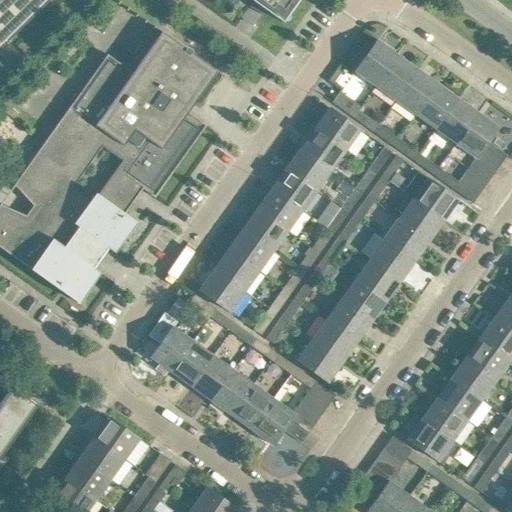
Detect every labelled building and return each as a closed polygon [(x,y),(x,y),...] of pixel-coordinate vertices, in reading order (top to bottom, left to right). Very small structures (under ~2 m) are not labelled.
[(0,0),(0,49),(50,0),(0,0)] [(298,0),(250,0),(253,1),(249,6),(250,7),(252,5),(263,12),(261,15),(262,15),(265,10),(282,22),(298,0)] [(191,101),(194,103),(204,88),(204,89),(217,71),(162,31),(132,72),(107,54),(69,107),(76,112),(70,121),(63,116),(49,136),(55,140),(44,156),(37,151),(26,167),(27,168),(14,185),(24,195),(23,195),(33,206),(26,216),(13,210),(13,211),(0,204),(0,247),(78,304),(100,273),(93,268),(107,248),(115,253),(136,222),(124,214),(142,189),(154,197),(206,125),(185,110),(191,101)] [(374,86),(397,54),(377,39),(354,71),(374,86)] [(395,101),(418,69),(397,54),(374,86),(395,101)] [(415,115),(438,83),(418,69),(395,101),(415,115)] [(435,130),(458,98),(438,83),(415,115),(435,130)] [(340,92),(332,102),(353,117),(358,110),(360,107),(340,92)] [(456,144),(479,112),(458,98),(435,130),(456,144)] [(360,130),(345,119),(328,107),(314,127),(346,150),(360,130)] [(378,124),(358,110),(353,117),(373,131),(378,124)] [(499,127),(479,112),(456,144),(475,158),(476,159),(481,152),(488,142),(499,127)] [(398,139),(378,124),(373,131),(393,146),(398,139)] [(346,150),(314,127),(299,148),(331,171),(346,150)] [(418,153),(398,139),(393,146),(413,160),(418,153)] [(507,155),(488,142),(481,152),(500,165),(507,155)] [(391,152),(384,147),(369,167),(376,173),(391,152)] [(331,171),(299,148),(285,168),(317,191),(331,171)] [(500,165),(481,152),(476,159),(475,158),(473,161),(493,174),(500,165)] [(438,167),(418,153),(413,160),(433,175),(438,167)] [(396,155),(381,176),(388,181),(403,160),(396,155)] [(493,174),(473,161),(467,170),(486,184),(493,174)] [(362,193),(376,173),(369,167),(355,188),(362,193)] [(458,182),(438,167),(433,175),(453,189),(458,182)] [(317,191),(285,168),(270,188),(302,211),(317,191)] [(486,184),(467,170),(460,179),(480,193),(486,184)] [(374,201),(388,181),(381,176),(367,196),(374,201)] [(444,220),(459,200),(427,177),(412,197),(444,220)] [(460,179),(458,182),(453,189),(473,203),(480,193),(460,179)] [(302,211),(270,188),(256,208),(288,231),(302,211)] [(347,213),(362,193),(355,188),(340,208),(347,213)] [(360,222),(374,201),(367,196),(352,216),(360,222)] [(430,241),(444,220),(412,197),(398,218),(430,241)] [(288,231),(256,208),(241,229),(273,252),(288,231)] [(333,233),(347,213),(340,208),(326,228),(333,233)] [(345,242),(360,222),(352,216),(338,237),(345,242)] [(415,261),(430,241),(398,218),(383,238),(415,261)] [(319,253),(333,233),(326,228),(311,248),(319,253)] [(273,252),(241,229),(227,249),(259,272),(273,252)] [(331,262),(345,242),(338,237),(323,257),(331,262)] [(401,281),(415,261),(383,238),(369,258),(401,281)] [(304,273),(319,253),(311,248),(297,268),(304,273)] [(259,272),(227,249),(212,269),(244,292),(259,272)] [(316,282),(331,262),(323,257),(309,277),(316,282)] [(386,302),(401,281),(369,258),(354,279),(386,302)] [(290,294),(304,273),(297,268),(283,288),(290,294)] [(244,292),(212,269),(198,289),(230,312),(244,292)] [(302,302),(316,282),(309,277),(295,297),(302,302)] [(372,322),(386,302),(354,279),(340,299),(372,322)] [(275,314),(290,294),(283,288),(268,309),(275,314)] [(215,309),(211,306),(195,295),(187,305),(203,317),(207,320),(215,309)] [(287,322),(302,302),(295,297),(280,317),(287,322)] [(511,300),(508,297),(493,317),(511,330),(511,300)] [(357,342),(372,322),(340,299),(325,319),(357,342)] [(235,324),(215,309),(207,320),(208,320),(210,316),(230,331),(235,324)] [(261,334),(275,314),(268,309),(253,329),(261,334)] [(170,372),(193,340),(173,326),(177,321),(164,313),(148,335),(159,344),(149,357),(170,372)] [(273,343),(287,322),(280,317),(266,338),(273,343)] [(511,358),(511,330),(493,317),(479,337),(511,360),(511,358)] [(343,362),(357,342),(325,319),(311,340),(343,362)] [(255,338),(235,324),(230,331),(250,345),(255,338)] [(511,360),(479,337),(464,357),(496,380),(511,360)] [(276,352),(255,338),(250,345),(270,360),(276,352)] [(190,387),(213,355),(193,340),(170,372),(190,387)] [(328,383),(343,362),(311,340),(296,360),(328,383)] [(296,367),(276,352),(270,360),(291,374),(296,367)] [(210,401),(233,369),(213,355),(190,387),(210,401)] [(496,380),(464,357),(450,378),(482,400),(496,380)] [(316,381),(296,367),(291,374),(310,388),(316,381)] [(231,416),(254,384),(233,369),(210,401),(231,416)] [(482,400),(450,378),(435,398),(467,421),(482,400)] [(335,395),(319,383),(316,381),(310,388),(308,391),(328,405),(335,395)] [(251,430),(274,398),(254,384),(231,416),(251,430)] [(328,405),(308,391),(302,400),(321,414),(328,405)] [(282,430),(290,420),(294,413),(294,412),(274,398),(251,430),(272,445),(282,430)] [(467,421),(435,398),(421,418),(453,441),(467,421)] [(321,414),(302,400),(295,410),(315,423),(321,414)] [(315,423),(295,410),(294,412),(294,413),(290,420),(308,433),(315,423)] [(140,439),(109,417),(107,416),(93,437),(125,459),(140,439)] [(498,443),(511,422),(505,417),(491,437),(498,443)] [(453,441),(421,418),(406,439),(438,461),(453,441)] [(308,433),(290,420),(282,430),(301,443),(308,433)] [(510,451),(511,448),(511,433),(503,446),(510,451)] [(412,450),(409,448),(392,436),(385,446),(405,460),(407,457),(412,450)] [(125,459),(93,437),(78,457),(110,480),(125,459)] [(484,463),(498,443),(491,437),(476,458),(484,463)] [(405,460),(385,446),(379,455),(398,469),(405,460)] [(496,471),(510,451),(503,446),(488,466),(496,471)] [(432,464),(412,450),(407,457),(426,471),(432,464)] [(155,482),(170,461),(159,453),(145,474),(155,482)] [(398,469),(379,455),(372,464),(391,478),(398,469)] [(110,480),(78,457),(64,477),(96,500),(110,480)] [(469,483),(484,463),(476,458),(462,478),(469,483)] [(171,493),(186,472),(175,464),(160,485),(167,490),(171,493)] [(391,478),(372,464),(365,474),(384,487),(389,480),(390,481),(391,478)] [(452,479),(432,464),(426,471),(447,486),(452,479)] [(481,492),(496,471),(488,466),(474,487),(481,492)] [(141,502),(155,482),(145,474),(148,477),(134,497),(141,502)] [(384,487),(365,474),(358,483),(377,497),(384,487)] [(87,511),(96,500),(64,477),(49,498),(69,511),(87,511)] [(472,493),(452,479),(447,486),(467,500),(472,493)] [(397,511),(409,495),(390,481),(389,480),(384,487),(377,497),(365,511),(397,511)] [(153,510),(167,490),(160,485),(146,505),(153,510)] [(198,511),(235,511),(238,509),(206,486),(191,507),(198,511)] [(488,511),(492,507),(472,493),(467,500),(483,511),(488,511)] [(427,511),(429,509),(409,495),(397,511),(427,511)] [(133,511),(141,502),(134,497),(122,511),(133,511)]
